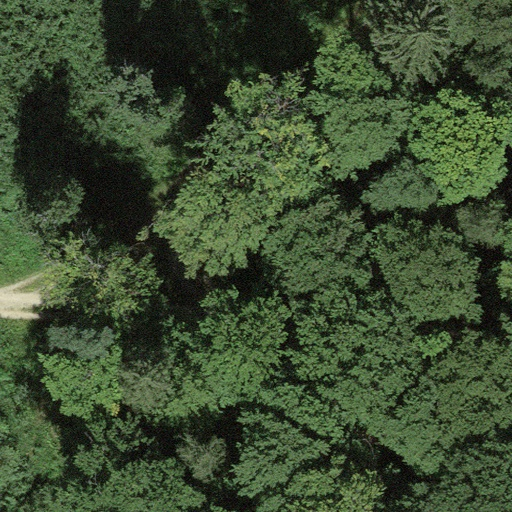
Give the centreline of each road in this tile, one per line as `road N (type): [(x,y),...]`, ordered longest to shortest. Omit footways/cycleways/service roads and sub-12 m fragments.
road 1 (track): [(511,349),(0,308)]
road 2 (track): [(386,0),(241,138),(92,241),(14,309)]
road 3 (track): [(215,327),(178,247),(173,185)]
